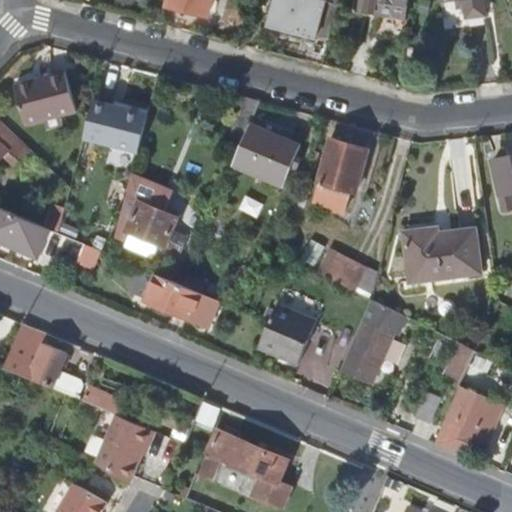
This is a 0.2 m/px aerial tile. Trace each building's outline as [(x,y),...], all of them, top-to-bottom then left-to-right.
[(171,0),(170,5),(210,16),(214,0),(171,0)] [(275,0),(270,23),(281,26),(317,35),(330,39),(340,0),(275,0)] [(410,0),(364,0),(362,13),(408,20),(410,0)] [(461,0),(465,0),(469,19),(486,17),(483,0),(443,0),(444,2),(461,0)] [(315,43),(317,35),(281,26),(279,34),(315,43)] [(16,86),(27,124),(79,110),(67,70),(16,86)] [(228,138),(243,145),(251,127),(261,103),(243,98),(228,138)] [(84,140),(139,154),(150,116),(118,107),(95,101),(84,140)] [(120,102),(118,107),(150,116),(151,110),(120,102)] [(17,168),(32,153),(0,122),(0,154),(17,168)] [(301,149),(251,127),(243,145),(235,164),(283,186),(301,149)] [(358,195),(370,152),(335,141),(322,184),(324,185),(319,204),(343,211),(348,192),(358,195)] [(511,157),(496,161),(505,210),(511,208),(511,157)] [(146,190),(128,231),(152,242),(167,249),(175,229),(179,219),(166,213),(171,201),(146,190)] [(231,205),(220,200),(206,232),(217,236),(231,205)] [(45,228),(0,208),(0,240),(37,255),(48,228),(45,228)] [(52,208),(45,228),(48,228),(59,234),(65,211),(52,208)] [(190,237),(175,229),(167,249),(182,255),(190,237)] [(149,248),(152,242),(128,231),(125,238),(149,248)] [(409,236),(416,284),(482,275),(476,234),(437,240),(436,232),(409,236)] [(91,268),(99,250),(89,246),(82,264),(91,268)] [(339,283),(355,292),(366,269),(340,255),(328,278),(339,283)] [(222,302),(204,294),(183,285),(159,275),(150,297),(171,305),(169,309),(211,327),(222,302)] [(356,305),(362,294),(355,292),(339,283),(335,294),(356,305)] [(329,305),(351,317),(356,305),(335,294),(329,305)] [(351,317),(362,323),(364,320),(372,300),(362,294),(356,305),(351,317)] [(278,306),(271,322),(260,347),(300,363),(316,322),(278,306)] [(378,326),(364,320),(362,323),(342,369),(374,384),(396,335),(392,332),(394,328),(402,331),(408,318),(386,307),(378,326)] [(34,338),(38,329),(23,323),(4,367),(52,387),(61,391),(78,398),(82,388),(80,383),(58,374),(67,352),(34,338)] [(461,340),(446,369),(463,378),(478,348),(461,340)] [(503,403),(462,385),(435,443),(453,451),(465,456),(467,451),(464,450),(471,435),(487,442),(503,403)] [(107,393),(100,407),(121,416),(127,401),(107,393)] [(417,416),(430,422),(439,402),(426,396),(417,416)] [(155,430),(139,424),(121,416),(116,414),(96,463),(130,483),(146,445),(148,446),(155,430)] [(218,429),(208,452),(224,459),(263,475),(255,494),(286,508),(294,487),(281,481),(289,460),(238,438),(239,432),(225,427),(223,432),(218,429)] [(221,467),(224,459),(208,452),(205,460),(221,467)] [(216,481),(221,467),(205,460),(199,474),(216,481)] [(101,511),(107,501),(75,482),(56,511),(101,511)]
